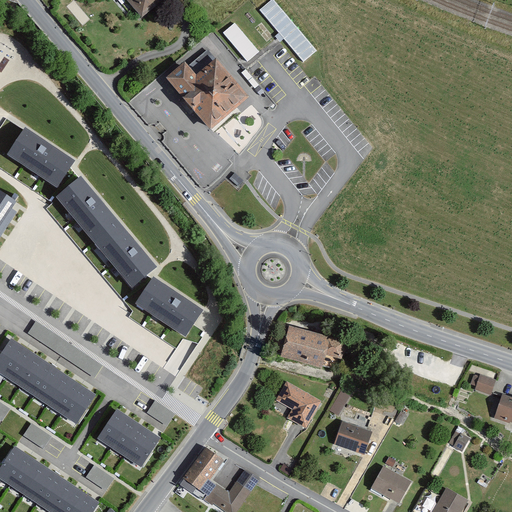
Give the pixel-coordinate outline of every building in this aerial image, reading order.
[(165,0),(129,0),(147,20),(167,2),(165,0)] [(277,6),(262,17),(282,43),(304,71),(319,59),(277,6)] [(246,30),(230,42),(249,67),(265,55),(246,30)] [(170,81),(215,132),(252,99),(219,61),(200,77),(189,64),(170,81)] [(78,167),(29,136),(12,163),(61,194),(78,167)] [(161,273),(88,180),(63,200),(137,292),(161,273)] [(0,247),(27,210),(4,193),(0,197),(0,247)] [(214,312),(163,281),(148,306),(200,336),(214,312)] [(106,372),(40,327),(32,340),(98,384),(106,372)] [(287,330),(280,360),(324,371),(326,366),(347,371),(351,355),(333,350),(335,342),(287,330)] [(20,340),(0,368),(86,426),(105,399),(20,340)] [(505,381),(485,373),(479,388),(499,397),(505,381)] [(323,402),(288,383),(278,402),(293,411),(288,420),(308,430),(323,402)] [(331,411),(341,415),(351,393),(341,389),(331,411)] [(511,395),(503,424),(511,426),(511,395)] [(16,414),(0,404),(0,422),(8,428),(16,414)] [(167,408),(161,405),(154,416),(174,428),(181,416),(167,408)] [(170,441),(125,412),(107,441),(152,470),(170,441)] [(366,459),(376,431),(348,422),(339,450),(366,459)] [(57,442),(36,429),(28,443),(49,456),(53,449),(57,442)] [(456,429),(450,444),(465,450),(471,435),(456,429)] [(0,451),(9,438),(0,432),(0,451)] [(226,465),(207,450),(178,490),(197,504),(226,465)] [(110,511),(113,508),(28,454),(10,482),(56,511),(110,511)] [(405,465),(392,457),(371,494),(402,511),(418,483),(400,473),(405,465)] [(120,484),(98,472),(95,478),(90,485),(111,498),(120,484)] [(218,492),(210,505),(221,511),(243,511),(255,495),(240,485),(230,500),(218,492)] [(274,511),(283,496),(265,486),(255,503),(272,511),(274,511)] [(466,511),(473,502),(453,491),(441,511),(466,511)]
